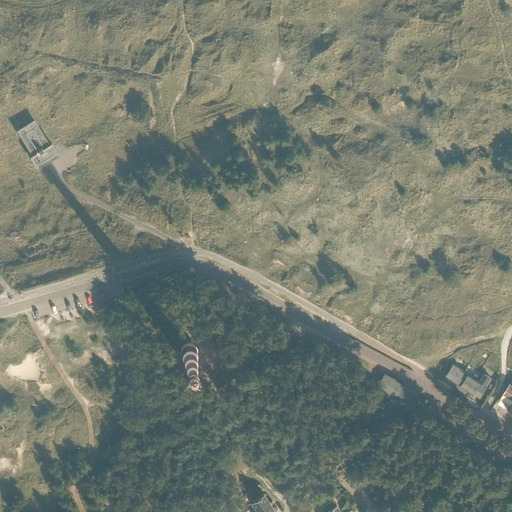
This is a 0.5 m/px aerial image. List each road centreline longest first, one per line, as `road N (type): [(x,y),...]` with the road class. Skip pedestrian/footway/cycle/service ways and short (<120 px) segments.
road 1 (tertiary): [(470,427),(417,379),(211,269),(159,268),(0,312)]
road 2 (unknown): [(87,511),(75,485),(95,426),(23,305)]
